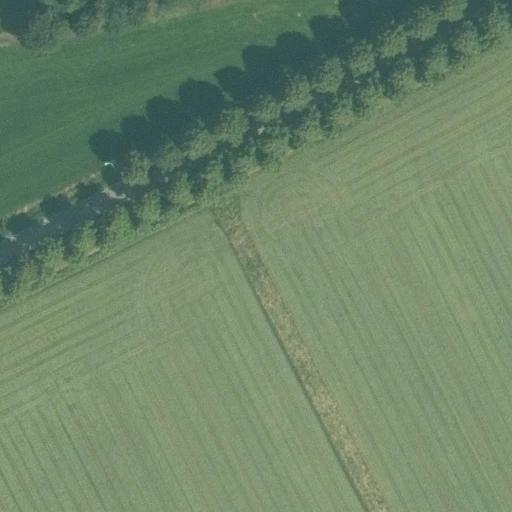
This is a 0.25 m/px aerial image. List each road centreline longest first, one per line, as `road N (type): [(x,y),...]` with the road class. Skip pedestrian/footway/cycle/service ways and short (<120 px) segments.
road 1 (tertiary): [(0,257),(495,0)]
road 2 (unclassified): [(0,37),(201,0)]
